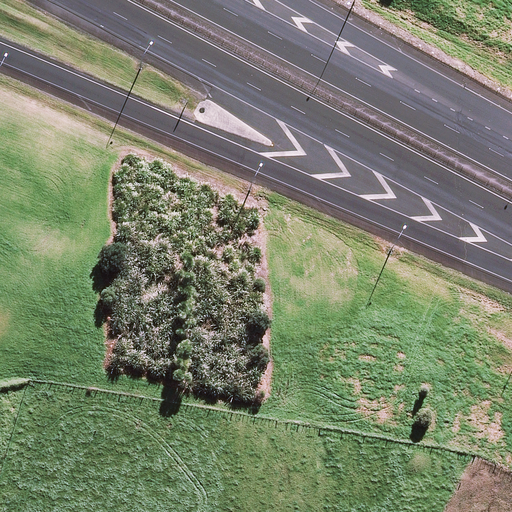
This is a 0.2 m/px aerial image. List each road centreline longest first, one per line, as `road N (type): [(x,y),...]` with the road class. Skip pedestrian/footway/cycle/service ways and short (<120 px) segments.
road 1 (motorway): [(511,273),(0,52)]
road 2 (motorway): [(511,218),(99,0)]
road 3 (motorway): [(206,0),(511,160)]
road 4 (motorway): [(291,0),(511,146)]
